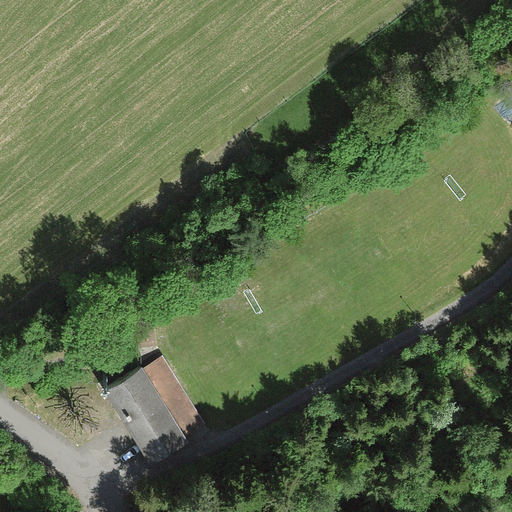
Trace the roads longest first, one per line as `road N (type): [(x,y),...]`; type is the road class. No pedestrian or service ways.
road 1 (track): [(88,511),(91,496),(300,407),(511,263)]
road 2 (track): [(365,511),(511,486)]
road 3 (unclassified): [(0,413),(75,474),(102,511)]
